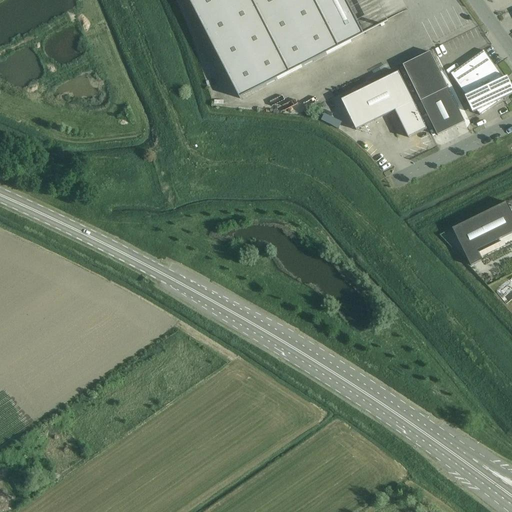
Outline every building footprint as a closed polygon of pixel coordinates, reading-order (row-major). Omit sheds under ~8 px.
[(188,0),(240,99),(364,36),(345,0),(188,0)] [(373,3),(378,0),(366,0),(372,12),(376,10),(373,3)] [(415,5),(412,0),(396,0),(401,11),(415,5)] [(495,67),(484,51),(451,75),(466,97),(465,97),(473,114),(477,112),(480,116),(501,101),(511,95),(511,86),(508,77),(503,79),(495,67)] [(403,66),(421,102),(437,136),(464,123),(430,53),(403,66)] [(356,131),(395,112),(396,114),(396,113),(409,139),(425,131),(427,130),(399,73),(341,101),(356,131)] [(511,233),(511,213),(507,203),(453,229),(471,266),(482,261),(477,251),(511,233)] [(126,426),(110,442),(119,451),(116,455),(121,460),(130,451),(125,446),(136,436),(126,426)] [(158,468),(149,474),(160,491),(169,484),(158,468)] [(149,474),(141,480),(152,496),(160,491),(149,474)] [(141,480),(133,485),(144,502),(152,496),(141,480)] [(133,485),(124,491),(136,507),(144,502),(133,485)] [(121,511),(113,500),(105,506),(109,511),(121,511)]
